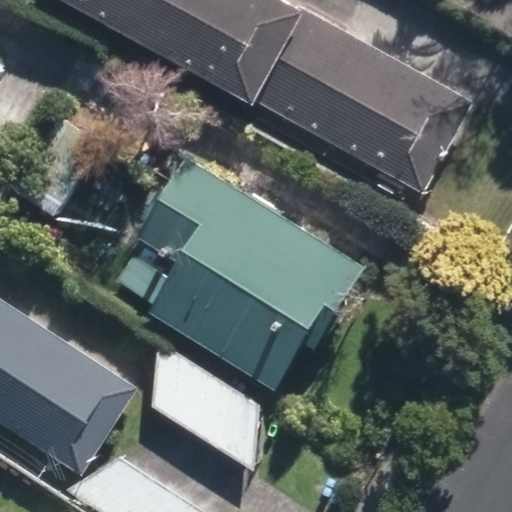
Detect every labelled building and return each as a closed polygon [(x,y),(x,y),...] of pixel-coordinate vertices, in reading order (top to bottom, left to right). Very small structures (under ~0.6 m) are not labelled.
[(79,0),(422,189),(474,95),(302,0),(79,0)] [(0,143),(26,99),(0,83),(0,66),(5,58),(0,55),(0,143)] [(12,186),(54,210),(99,137),(58,111),(12,186)] [(370,257),(190,149),(141,231),(181,255),(174,266),(135,243),(117,272),(157,296),(151,305),(278,381),(307,333),(319,341),(370,257)] [(0,415),(80,468),(137,380),(0,289),(0,415)] [(151,400),(255,465),(259,400),(157,335),(151,400)] [(109,511),(219,511),(125,453),(68,486),(109,511)] [(93,511),(32,471),(4,511),(93,511)]
